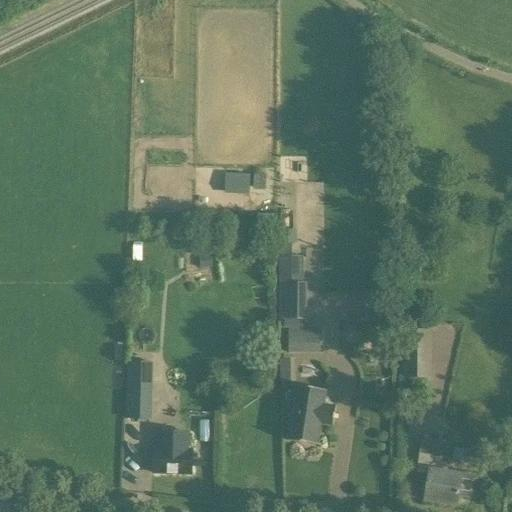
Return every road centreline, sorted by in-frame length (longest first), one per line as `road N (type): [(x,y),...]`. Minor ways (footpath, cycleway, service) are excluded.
road 1 (unclassified): [(511,81),(463,67),(372,19)]
road 2 (unclassified): [(124,511),(0,493)]
